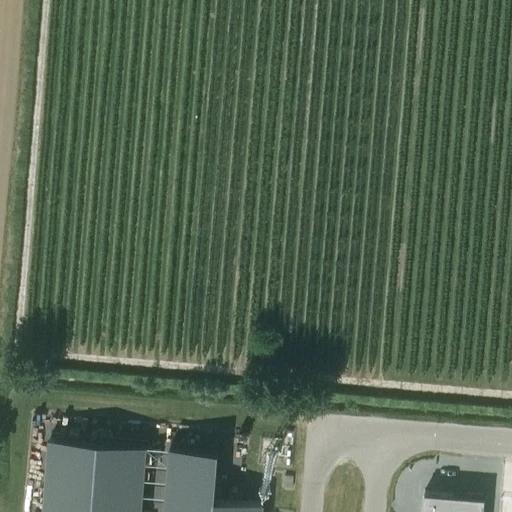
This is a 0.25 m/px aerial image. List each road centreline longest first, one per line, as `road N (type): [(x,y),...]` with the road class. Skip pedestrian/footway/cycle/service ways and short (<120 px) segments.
road 1 (unclassified): [(383,434),(315,428),(309,511)]
road 2 (unclassified): [(511,444),(383,434)]
